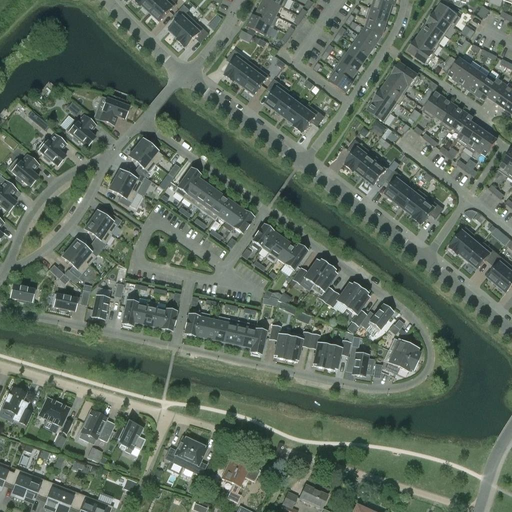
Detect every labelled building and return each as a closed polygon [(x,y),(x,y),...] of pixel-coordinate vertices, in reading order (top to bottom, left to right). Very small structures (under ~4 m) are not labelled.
[(148,0),(141,8),(142,7),(151,15),(164,0),(148,0)] [(170,0),(164,0),(151,15),(159,23),(176,5),(170,0)] [(283,10),(284,9),(265,0),(264,0),(260,10),(279,19),(279,18),(276,17),(280,8),(283,10)] [(265,0),(284,9),(288,0),(265,0)] [(395,7),(373,0),(375,1),(372,10),(369,9),(369,10),(388,16),(392,6),(395,7)] [(309,11),(313,4),(309,1),(304,8),(309,11)] [(434,15),(454,29),(460,19),(441,6),(435,15),(434,15)] [(483,7),(480,11),(487,16),(489,12),(483,7)] [(274,29),(279,19),(260,10),(255,19),(274,29)] [(298,17),(302,19),(307,13),(303,10),(298,17)] [(388,16),(369,10),(365,20),(385,26),(388,16)] [(484,20),(487,16),(480,11),(477,16),(484,20)] [(507,21),(509,16),(502,13),(500,17),(507,21)] [(177,41),(195,22),(186,14),(169,32),(177,40),(177,41)] [(427,25),(445,37),(451,28),(453,29),(454,29),(434,15),(427,25)] [(302,19),(298,17),(294,23),(298,26),(302,19)] [(269,39),(274,29),(255,19),(252,18),(250,23),(249,23),(248,26),(248,27),(247,28),(269,39)] [(385,26),(365,20),(369,21),(366,30),(381,38),(385,26)] [(209,35),(195,22),(177,41),(186,49),(195,39),(200,44),(209,35)] [(427,25),(427,26),(422,34),(440,47),(440,46),(439,45),(445,37),(427,25)] [(286,35),(290,38),(295,31),(290,28),(286,35)] [(342,28),(337,35),(342,38),(346,31),(342,28)] [(381,38),(366,30),(360,38),(374,48),(381,38)] [(243,31),(240,38),(250,43),(253,36),(243,31)] [(466,37),(470,40),(475,33),(470,31),(466,37)] [(422,34),(417,40),(416,43),(415,42),(415,43),(434,56),(435,56),(434,55),(440,47),(422,34)] [(290,38),(286,35),(281,41),(285,44),(290,38)] [(342,38),(337,35),(333,42),(337,45),(342,38)] [(354,47),(368,56),(374,48),(360,38),(354,47)] [(466,42),(461,48),(465,51),(470,45),(466,42)] [(434,56),(415,43),(408,53),(427,66),(435,56),(434,56)] [(330,46),(325,53),(329,56),(334,49),(330,46)] [(478,54),(480,49),(473,46),(471,50),(478,54)] [(345,53),(362,65),(368,56),(354,47),(348,55),(345,53)] [(463,55),(465,51),(461,48),(459,47),(456,51),(460,54),(463,55)] [(224,76),(234,83),(249,62),(234,51),(226,62),(232,66),(224,76)] [(480,55),(488,59),(490,54),(483,51),(480,55)] [(329,56),(325,53),(321,59),(325,62),(329,56)] [(362,65),(345,53),(339,62),(356,74),(362,65)] [(490,54),(488,59),(495,62),(497,58),(490,54)] [(451,58),(447,65),(451,67),(455,61),(451,58)] [(457,83),(469,67),(460,60),(448,77),(457,83)] [(507,69),(509,64),(502,60),(500,65),(507,69)] [(244,89),(259,69),(249,62),(234,83),(234,84),(235,83),(244,89)] [(333,71),(352,85),(353,85),(350,83),(356,74),(339,62),(333,71)] [(317,73),(322,67),(317,64),(313,70),(317,73)] [(399,65),(392,75),(412,89),(419,79),(399,65)] [(446,74),(451,67),(447,65),(442,71),(446,74)] [(466,90),(478,73),(469,67),(457,83),(466,90)] [(259,69),(244,89),(254,97),(269,76),(259,69)] [(352,85),(333,71),(332,72),(335,74),(329,83),(346,94),(352,85)] [(478,73),(466,90),(475,96),(489,76),(488,76),(486,79),(478,73)] [(412,89),(392,75),(392,76),(393,76),(387,84),(406,98),(406,97),(404,96),(410,88),(412,89)] [(497,82),(489,76),(475,96),(484,102),(487,98),(498,81),(497,82)] [(275,112),(290,92),(274,80),(267,91),(273,95),(265,105),(275,112)] [(487,98),(496,104),(509,85),(509,84),(507,87),(498,81),(487,98)] [(380,92),(380,93),(400,106),(406,98),(387,84),(381,93),(380,92)] [(504,110),(511,99),(511,86),(509,85),(496,104),(504,110)] [(429,91),(424,97),(428,100),(433,94),(429,91)] [(275,112),(284,119),(296,103),(287,96),(290,92),(275,112)] [(399,107),(400,106),(380,93),(373,103),(391,115),(397,105),(399,107)] [(432,120),(445,100),(436,94),(423,114),(432,120)] [(424,107),(428,100),(424,97),(420,104),(424,107)] [(114,100),(114,102),(108,100),(103,112),(103,113),(100,121),(115,126),(118,118),(122,120),(123,119),(125,119),(128,109),(127,108),(127,107),(121,105),(121,103),(114,100)] [(441,126),(454,106),(445,100),(432,120),(434,117),(443,123),(441,126)] [(73,103),(68,109),(78,117),(83,111),(73,103)] [(306,110),(296,103),(284,119),(294,126),(293,127),(293,128),(309,106),(306,110)] [(384,124),(391,115),(373,103),(374,104),(367,112),(384,124)] [(324,118),(309,106),(293,128),(303,135),(311,123),(317,128),(324,118)] [(454,106),(441,126),(450,132),(463,113),(454,106)] [(38,125),(42,118),(29,109),(24,116),(38,125)] [(412,115),(415,117),(418,119),(421,115),(415,111),(412,115)] [(463,113),(450,132),(450,133),(452,130),(460,135),(456,142),(469,123),(470,123),(473,119),(463,113)] [(415,124),(418,119),(415,117),(412,115),(409,119),(415,124)] [(90,134),(95,127),(83,117),(77,124),(74,121),(65,131),(74,138),(72,140),(78,145),(79,143),(85,148),(85,147),(87,148),(94,140),(93,138),(93,137),(90,134)] [(469,123),(456,142),(465,149),(478,129),(470,123),(469,123)] [(406,125),(401,132),(405,135),(410,128),(406,125)] [(413,132),(420,137),(423,133),(417,128),(413,132)] [(474,155),(487,135),(478,129),(465,149),(474,155)] [(428,144),(432,140),(425,135),(422,139),(428,144)] [(497,142),(487,135),(474,155),(476,152),(485,158),(497,142)] [(57,167),(65,158),(63,157),(64,156),(60,153),(66,146),(54,136),(48,143),(45,140),(36,150),(39,153),(44,157),(43,159),(48,164),(50,162),(55,167),(56,166),(57,167)] [(432,140),(428,144),(435,148),(438,144),(432,140)] [(142,141),(135,149),(155,166),(162,157),(142,141)] [(344,166),(354,174),(370,153),(355,141),(347,151),(353,155),(344,166)] [(446,157),(449,153),(442,148),(439,152),(446,157)] [(155,166),(135,149),(128,158),(139,167),(135,172),(145,179),(145,178),(155,166)] [(507,178),(511,170),(511,152),(498,171),(507,178)] [(379,160),(370,153),(354,174),(355,173),(364,180),(379,160)] [(449,153),(446,157),(452,162),(455,158),(449,153)] [(33,174),(39,167),(26,157),(21,163),(17,160),(8,170),(17,178),(15,180),(21,184),(22,183),(28,187),(28,186),(30,188),(37,179),(36,178),(36,177),(33,174)] [(379,160),(364,180),(373,187),(387,169),(378,162),(380,160),(379,160)] [(456,165),(463,170),(466,166),(459,161),(456,165)] [(180,169),(175,165),(168,175),(173,179),(180,169)] [(472,171),(466,166),(463,170),(469,175),(472,171)] [(197,179),(198,180),(200,177),(190,170),(174,193),(183,199),(197,179)] [(119,171),(114,181),(136,194),(145,179),(135,172),(131,178),(119,171)] [(401,195),(408,185),(399,179),(400,177),(394,172),(387,182),(392,186),(384,196),(394,203),(401,195)] [(183,199),(191,205),(205,185),(198,180),(197,179),(183,199)] [(128,209),(136,194),(114,181),(108,191),(120,198),(117,203),(128,209)] [(11,199),(17,192),(4,182),(0,187),(0,208),(1,208),(6,213),(7,212),(8,213),(16,205),(14,203),(15,202),(11,199)] [(191,205),(198,211),(213,190),(205,185),(191,205)] [(412,200),(419,191),(418,191),(417,192),(408,185),(401,195),(394,203),(403,211),(412,200)] [(495,195),(498,191),(492,186),(488,190),(495,195)] [(213,190),(198,211),(206,216),(221,196),(213,190)] [(423,205),(428,198),(419,191),(412,200),(403,211),(412,218),(412,219),(423,205)] [(498,191),(495,195),(501,200),(504,197),(498,191)] [(206,216),(214,222),(229,202),(221,196),(206,216)] [(443,210),(428,198),(423,205),(412,219),(421,226),(430,216),(435,220),(443,210)] [(219,219),(225,223),(236,207),(229,202),(214,222),(216,223),(219,219)] [(238,221),(244,213),(236,207),(225,223),(222,227),(230,233),(232,229),(238,221)] [(90,222),(111,236),(112,236),(110,235),(116,227),(117,228),(121,222),(111,215),(108,220),(97,212),(90,222)] [(253,219),(244,213),(238,221),(248,227),(250,224),(253,219)] [(248,227),(238,221),(232,229),(242,236),(245,231),(248,227)] [(91,245),(100,252),(105,246),(111,236),(90,222),(84,231),(95,239),(91,245)] [(266,241),(272,233),(263,226),(260,231),(260,230),(257,234),(266,241)] [(449,249),(458,256),(475,236),(466,228),(449,249)] [(266,241),(261,249),(268,254),(265,258),(266,258),(280,238),(272,233),(266,241)] [(261,249),(266,241),(257,234),(254,238),(255,238),(251,242),(261,249)] [(475,236),(458,256),(458,257),(459,256),(468,263),(484,244),(484,243),(481,247),(472,240),(475,236)] [(273,264),(288,244),(280,238),(266,258),(273,264)] [(76,241),(69,250),(88,267),(96,258),(100,252),(91,245),(87,250),(76,241)] [(296,249),(295,249),(288,244),(273,264),(274,264),(277,260),(284,266),(296,249)] [(490,265),(498,256),(484,244),(468,263),(477,271),(485,261),(490,265)] [(296,249),(284,266),(293,272),(307,253),(297,246),(295,249),(296,249)] [(88,267),(69,250),(61,259),(72,268),(68,272),(77,280),(88,267)] [(487,279),(496,287),(511,267),(511,266),(498,256),(490,265),(495,269),(487,279)] [(311,290),(327,267),(320,262),(318,264),(315,262),(307,274),(300,270),(292,281),(299,285),(304,279),(313,286),(310,290),(311,290)] [(49,271),(59,281),(63,275),(53,266),(49,271)] [(334,272),(327,267),(311,290),(320,297),(318,299),(325,304),(334,291),(328,287),(336,276),(333,274),(334,272)] [(511,286),(511,267),(496,287),(506,294),(511,286)] [(117,285),(114,298),(121,299),(123,286),(117,285)] [(342,314),(346,309),(360,290),(352,285),(351,287),(348,285),(340,296),(334,291),(325,304),(332,309),(333,307),(342,314)] [(18,301),(19,303),(23,304),(25,303),(33,304),(36,291),(15,287),(14,288),(13,287),(10,298),(12,299),(12,300),(18,301)] [(358,327),(366,316),(359,312),(368,300),(365,297),(367,296),(360,290),(346,309),(356,316),(351,322),(358,327)] [(86,307),(89,294),(82,293),(79,306),(86,307)] [(75,299),(54,295),(51,308),(59,310),(60,312),(64,313),(66,312),(72,313),(72,312),(74,312),(76,301),(75,301),(75,299)] [(109,298),(96,296),(91,317),(92,317),(92,319),(103,321),(103,319),(105,319),(109,298)] [(138,300),(127,297),(121,325),(132,328),(133,324),(138,300)] [(133,324),(142,326),(147,302),(146,307),(137,305),(138,300),(133,324)] [(147,302),(142,326),(151,328),(157,304),(147,302)] [(161,330),(163,321),(165,311),(156,309),(157,304),(151,328),(161,330)] [(390,316),(392,314),(383,307),(381,309),(381,308),(367,325),(378,333),(391,316),(390,316)] [(163,321),(174,323),(175,319),(176,313),(165,311),(163,321)] [(185,326),(197,328),(200,314),(199,313),(198,318),(188,316),(186,321),(185,326)] [(197,328),(194,338),(204,340),(209,316),(200,314),(197,328)] [(204,340),(213,342),(218,318),(217,322),(209,320),(210,316),(209,316),(204,340)] [(228,320),(218,318),(213,342),(222,344),(228,320)] [(222,344),(232,346),(237,322),(228,320),(222,344)] [(163,321),(161,330),(172,333),(173,327),(174,323),(163,321)] [(395,336),(404,325),(398,321),(390,331),(395,336)] [(232,346),(241,348),(247,324),(237,322),(232,346)] [(241,348),(250,350),(251,350),(256,326),(247,324),(241,348)] [(183,335),(194,338),(197,328),(185,326),(184,330),(185,330),(183,335)] [(267,329),(256,326),(251,350),(250,350),(249,354),(261,356),(267,329)] [(276,360),(284,361),(291,334),(279,332),(280,329),(272,327),(269,340),(276,342),(273,356),(277,357),(276,360)] [(308,351),(311,336),(303,334),(302,337),(291,334),(284,361),(293,363),(294,361),(298,362),(300,349),(308,351)] [(311,336),(308,351),(315,352),(312,365),(316,366),(315,368),(324,370),(329,348),(330,343),(319,340),(319,337),(311,336)] [(388,351),(392,353),(393,353),(412,362),(418,350),(393,340),(388,351)] [(329,348),(324,370),(333,372),(333,370),(337,371),(340,356),(347,357),(350,344),(342,342),(340,350),(329,348)] [(368,355),(357,353),(357,349),(351,348),(349,359),(354,359),(351,374),(352,374),(352,376),(363,378),(363,376),(365,376),(368,355)] [(396,368),(407,373),(412,362),(393,353),(392,353),(385,371),(393,375),(396,368)] [(373,379),(380,380),(382,366),(375,365),(373,379)] [(22,403),(25,395),(12,389),(9,396),(8,396),(5,403),(2,409),(15,416),(13,420),(19,423),(25,410),(27,405),(22,403)] [(47,399),(38,417),(61,428),(62,427),(63,428),(61,432),(66,435),(72,424),(66,421),(66,422),(64,421),(70,410),(47,399)] [(25,410),(19,423),(26,426),(32,414),(25,410)] [(103,428),(107,419),(90,412),(80,433),(81,434),(79,439),(88,443),(91,438),(96,441),(97,439),(107,444),(112,432),(103,428)] [(141,430),(128,424),(125,431),(119,428),(114,439),(120,442),(118,444),(128,449),(128,448),(129,448),(130,446),(140,451),(145,441),(138,437),(141,430)] [(183,469),(195,442),(189,438),(188,441),(183,438),(176,452),(170,449),(164,460),(183,469)] [(195,442),(183,469),(201,477),(206,466),(200,463),(206,449),(201,447),(202,445),(195,442)] [(99,463),(102,451),(91,449),(88,460),(99,463)] [(237,495),(240,489),(245,479),(254,483),(260,472),(250,467),(249,469),(231,460),(222,480),(233,486),(227,499),(231,501),(237,504),(241,497),(237,495)] [(0,463),(0,490),(3,483),(9,485),(13,474),(7,471),(9,467),(0,463)] [(13,474),(9,485),(15,488),(11,497),(16,499),(17,499),(19,500),(18,500),(19,500),(21,501),(31,476),(15,470),(13,474)] [(31,476),(21,501),(22,501),(24,502),(27,503),(26,503),(27,503),(32,505),(36,496),(41,498),(47,482),(31,476)] [(47,482),(41,498),(47,500),(44,509),(49,511),(48,511),(49,511),(50,511),(54,511),(64,489),(47,482)] [(299,500),(322,510),(328,497),(305,487),(299,500)] [(64,489),(54,511),(66,511),(68,509),(74,511),(80,495),(64,489)] [(285,508),(283,511),(297,511),(298,511),(292,509),(297,497),(287,493),(281,506),(285,508)] [(80,495),(74,511),(76,511),(92,511),(96,501),(80,495)] [(96,501),(92,511),(110,511),(113,508),(96,501)]
